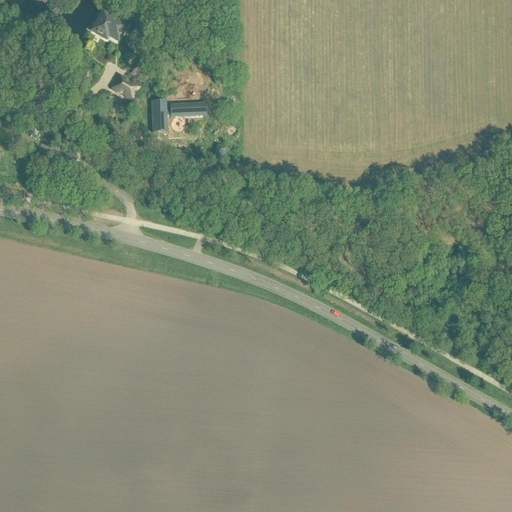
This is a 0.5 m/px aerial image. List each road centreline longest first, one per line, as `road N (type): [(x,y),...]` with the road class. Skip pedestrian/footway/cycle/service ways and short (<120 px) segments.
road 1 (tertiary): [(511,418),(269,285),(128,239)]
road 2 (unclassified): [(128,239),(123,194),(0,123)]
road 3 (tertiary): [(128,239),(0,212)]
